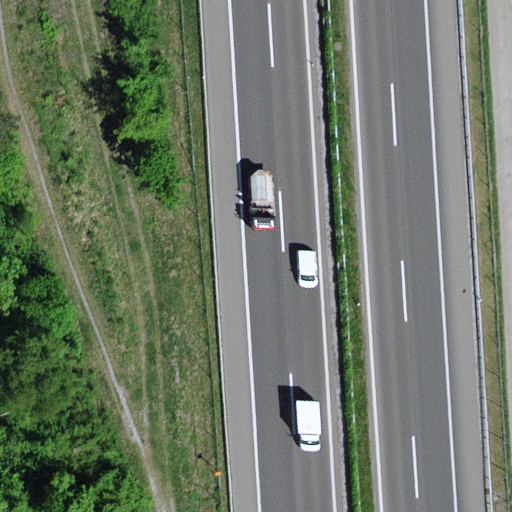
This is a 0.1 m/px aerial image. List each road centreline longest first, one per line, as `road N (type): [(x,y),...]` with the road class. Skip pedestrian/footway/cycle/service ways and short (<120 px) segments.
road 1 (motorway): [(417,511),(386,0)]
road 2 (motorway): [(268,0),(298,511)]
road 3 (track): [(505,0),(511,144)]
